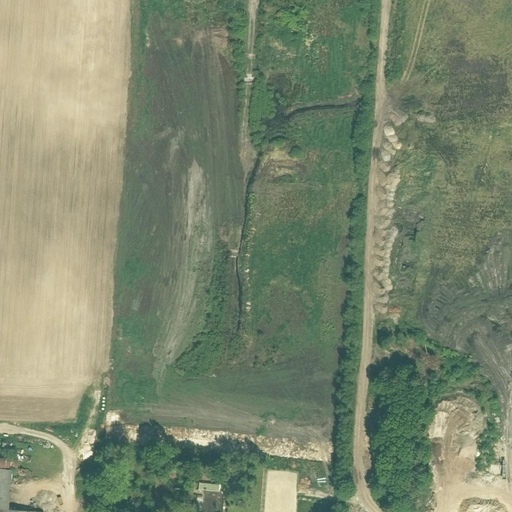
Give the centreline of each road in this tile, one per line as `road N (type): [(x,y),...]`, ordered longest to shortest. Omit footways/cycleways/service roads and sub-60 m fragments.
road 1 (track): [(369,511),(360,482),(388,0)]
road 2 (track): [(253,0),(222,391)]
